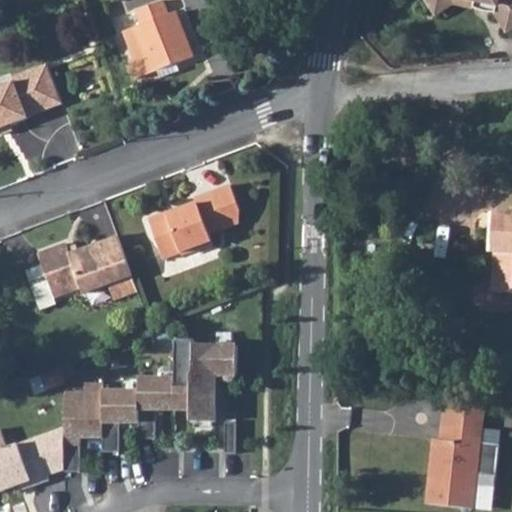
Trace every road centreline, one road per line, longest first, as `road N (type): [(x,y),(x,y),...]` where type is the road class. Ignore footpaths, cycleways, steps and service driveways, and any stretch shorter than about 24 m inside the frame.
road 1 (tertiary): [(323,94),(307,492)]
road 2 (residential): [(0,212),(323,94)]
road 3 (residential): [(307,492),(162,494),(107,511)]
road 4 (residential): [(323,94),(511,78)]
